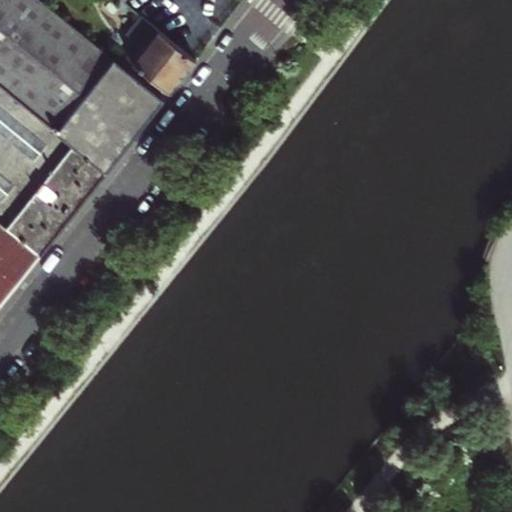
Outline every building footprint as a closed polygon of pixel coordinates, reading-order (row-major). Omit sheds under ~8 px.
[(0,0),(0,85),(70,145),(103,173),(133,137),(162,100),(120,65),(39,0),(0,0)] [(120,65),(162,100),(175,83),(194,59),(141,17),(127,34),(138,43),(120,65)] [(0,219),(6,225),(70,145),(0,85),(0,219)] [(103,173),(70,145),(6,225),(40,252),(54,235),(85,196),(103,173)] [(40,252),(6,225),(0,219),(0,302),(17,281),(40,252)]
